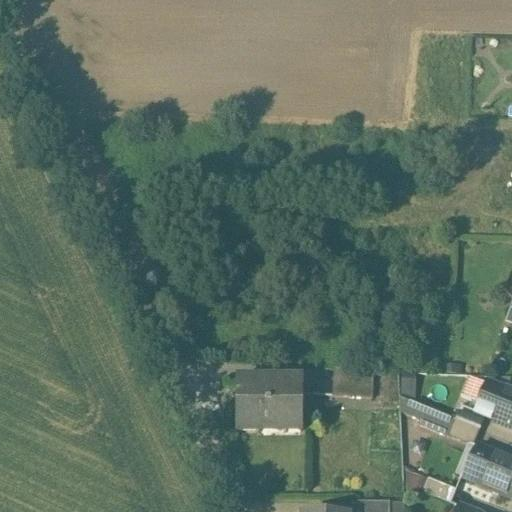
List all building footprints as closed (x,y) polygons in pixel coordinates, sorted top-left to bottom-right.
[(374,373),(334,371),(332,399),(372,402),(374,373)] [(302,381),(237,381),(237,433),(301,433),(302,381)] [(401,381),(401,392),(415,393),(415,381),(401,381)] [(511,395),(487,385),(475,415),(485,419),(494,423),(493,425),(511,433),(511,395)] [(475,415),(461,409),(455,423),(479,433),(485,419),(475,415)] [(479,433),(455,423),(448,439),(473,449),(479,433)] [(494,462),(479,456),(468,483),(483,490),(494,462)] [(511,463),(497,457),(494,462),(483,490),(511,501),(511,463)] [(456,493),(428,481),(423,496),(451,507),(456,493)]
